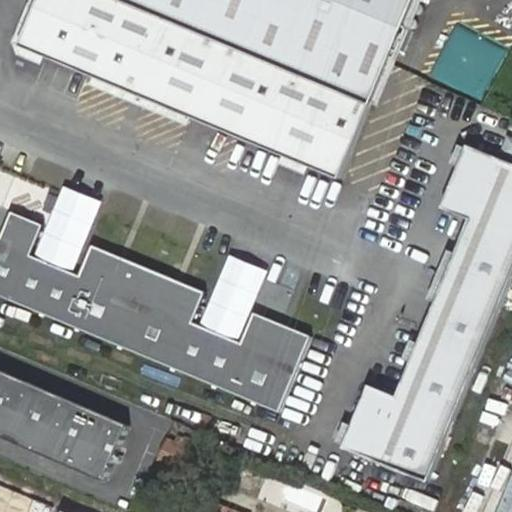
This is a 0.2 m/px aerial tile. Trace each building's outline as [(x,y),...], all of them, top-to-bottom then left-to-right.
[(371,104),(113,0),(38,0),(19,49),(340,179),(371,104)] [(344,49),(222,0),(113,0),(371,104),(386,66),(344,49)] [(411,0),(222,0),(344,49),(386,66),(411,0)] [(511,281),(511,160),(471,143),(445,205),(473,217),(398,393),(371,382),(344,445),(428,480),(511,281)] [(0,237),(0,295),(280,414),(313,335),(254,311),(242,340),(192,320),(204,291),(91,245),(79,273),(32,254),(44,223),(11,211),(0,237)] [(131,422),(0,367),(0,434),(107,480),(131,422)]
